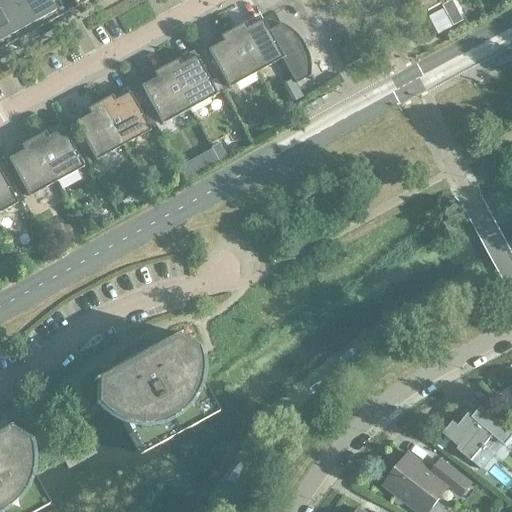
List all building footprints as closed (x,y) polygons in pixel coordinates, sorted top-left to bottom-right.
[(37,29),(21,0),(0,0),(0,11),(12,34),(18,31),(21,37),(37,29)] [(21,0),(37,29),(57,18),(47,0),(21,0)] [(410,0),(413,3),(420,8),(428,12),(428,11),(440,5),(437,0),(410,0)] [(12,34),(0,11),(0,48),(11,43),(7,37),(12,34)] [(458,12),(448,17),(454,27),(464,22),(458,12)] [(440,13),(426,20),(436,38),(450,31),(440,13)] [(243,23),(231,30),(255,73),(281,59),(266,32),(267,31),(261,20),(246,28),(243,23)] [(293,32),(279,23),(278,25),(267,31),(266,32),(281,59),(294,84),(307,77),(308,77),(309,65),(306,52),(304,53),(301,45),(303,45),(293,32)] [(255,73),(231,30),(219,37),(221,41),(206,50),(227,88),(255,73)] [(349,37),(336,44),(348,66),(361,59),(349,37)] [(177,60),(164,66),(188,110),(215,95),(194,56),(179,65),(177,60)] [(188,110),(164,66),(152,73),(155,78),(140,86),(161,124),(188,110)] [(110,96),(98,102),(122,146),(149,131),(128,93),(113,101),(110,96)] [(122,146),(98,102),(86,109),(88,114),(73,122),(94,161),(122,146)] [(44,132),(32,138),(55,182),(82,167),(61,129),(46,137),(44,132)] [(55,182),(32,138),(19,145),(22,150),(7,159),(28,197),(55,182)] [(226,158),(218,143),(209,147),(217,162),(226,158)] [(195,175),(187,161),(177,166),(184,180),(195,175)] [(0,212),(16,204),(0,174),(0,212)] [(23,204),(14,208),(18,215),(26,210),(23,204)] [(17,272),(10,258),(0,262),(0,264),(7,277),(17,272)] [(177,333),(163,341),(92,380),(93,382),(95,381),(95,405),(96,405),(100,409),(105,413),(110,417),(119,422),(134,449),(152,439),(155,446),(198,423),(194,416),(212,406),(197,379),(198,369),(198,362),(197,356),(196,350),(197,350),(176,337),(178,336),(177,333)] [(458,426),(453,422),(443,434),(459,448),(457,450),(471,462),(481,449),(484,451),(485,449),(488,451),(494,444),(500,450),(511,436),(511,434),(480,408),(472,417),(468,414),(458,426)] [(8,426),(0,430),(0,511),(26,511),(25,508),(42,499),(28,472),(29,461),(29,455),(28,449),(26,443),(28,442),(6,429),(9,428),(8,426)] [(440,462),(431,473),(408,455),(384,486),(417,511),(428,511),(444,491),(457,501),(469,485),(440,462)]
